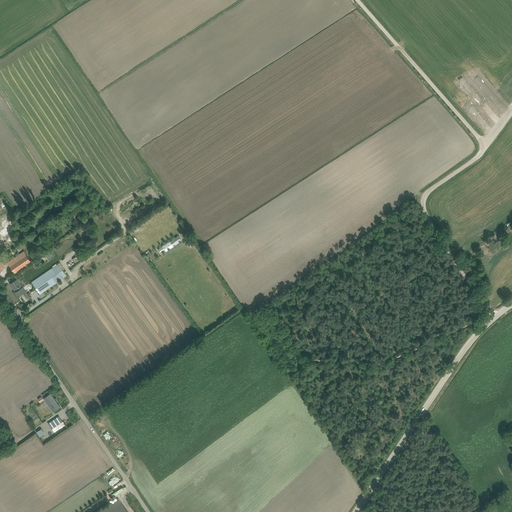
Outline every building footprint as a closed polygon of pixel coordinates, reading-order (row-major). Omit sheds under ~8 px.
[(156,251),(160,256),(182,240),(178,235),(156,251)] [(7,262),(16,274),(31,263),(22,251),(7,262)] [(75,253),(69,257),(72,261),(78,257),(75,253)] [(67,275),(58,263),(31,282),(40,294),(67,275)] [(18,278),(10,284),(18,296),(27,291),(18,278)] [(50,393),(43,398),(52,411),(60,406),(50,393)] [(56,413),(46,421),(50,427),(60,419),(56,413)] [(38,435),(43,431),(39,426),(34,430),(38,435)] [(130,511),(119,495),(94,511),(130,511)]
